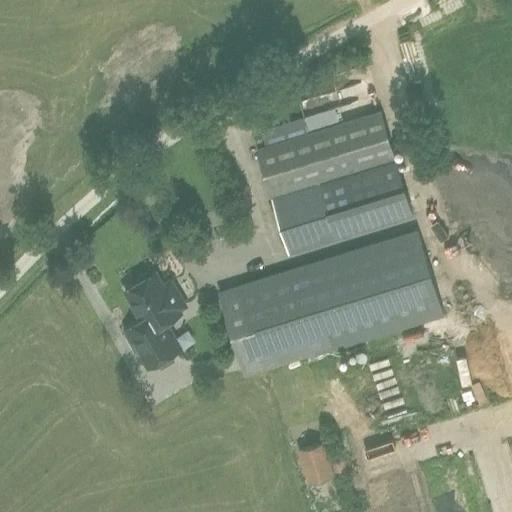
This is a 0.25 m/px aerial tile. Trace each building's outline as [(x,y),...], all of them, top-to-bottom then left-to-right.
[(381,110),(258,148),(272,195),(395,157),(381,110)] [(397,160),(321,185),(274,200),(291,254),(414,214),(397,160)] [(309,265),(240,286),(221,292),(245,370),(349,338),(349,337),(443,309),(420,233),(310,266),(309,265)] [(150,330),(166,321),(182,312),(179,309),(186,305),(172,280),(163,285),(155,272),(152,274),(148,273),(138,278),(137,283),(126,289),(144,319),(150,330)] [(165,325),(166,321),(150,330),(144,319),(127,328),(129,331),(128,336),(135,347),(139,348),(149,366),(180,348),(170,330),(169,331),(165,325)] [(307,480),(334,472),(324,438),(297,446),(307,480)]
